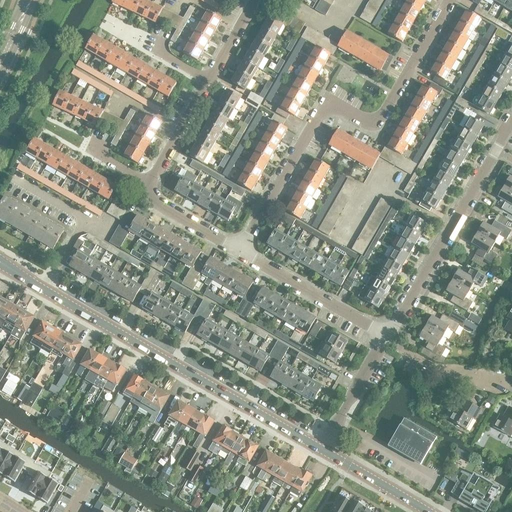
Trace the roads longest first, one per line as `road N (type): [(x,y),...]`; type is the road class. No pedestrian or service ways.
road 1 (residential): [(242,251),(327,102),(376,129),(449,0)]
road 2 (tertiary): [(321,449),(44,290)]
road 3 (residential): [(386,336),(496,150)]
road 4 (residential): [(386,336),(242,251)]
road 5 (residential): [(321,449),(386,336)]
road 6 (tertiary): [(430,511),(321,449)]
road 7 (residential): [(500,381),(440,369),(386,336)]
